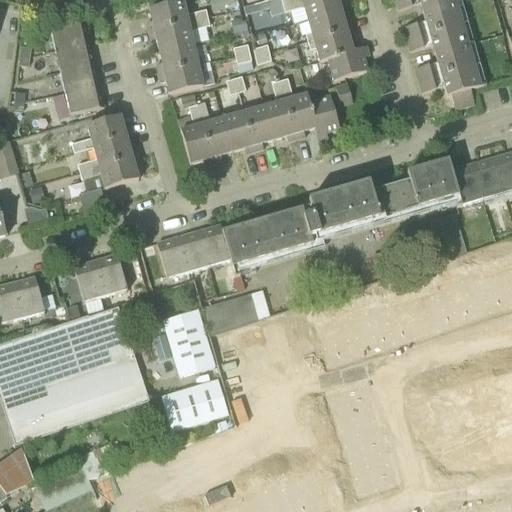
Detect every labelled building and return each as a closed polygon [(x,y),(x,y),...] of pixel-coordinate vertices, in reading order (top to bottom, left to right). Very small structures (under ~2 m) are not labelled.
[(269,11),(307,0),(277,0),(267,3),(269,11)] [(308,22),(341,13),(337,1),(340,0),(307,0),(269,11),(271,19),(291,13),(294,26),(308,22)] [(411,9),(408,0),(398,0),(394,1),(398,13),(411,9)] [(454,0),(418,0),(420,7),(423,16),(456,6),(454,0)] [(146,25),(148,34),(207,21),(206,13),(186,17),(183,3),(149,11),(152,24),(146,25)] [(423,16),(425,24),(429,36),(462,27),(456,6),(423,16)] [(308,45),(352,32),(350,24),(344,25),(341,13),(308,22),(311,35),(306,37),(308,45)] [(235,37),(248,34),(249,34),(246,20),(231,23),(235,37)] [(207,21),(148,34),(150,43),(156,42),(159,54),(193,46),(190,33),(209,29),(207,21)] [(55,54),(89,46),(84,25),(50,32),(55,54)] [(420,39),(416,27),(403,31),(406,43),(420,39)] [(420,39),(406,43),(410,55),(432,48),(435,57),(468,48),(462,27),(429,36),(420,39)] [(355,41),(352,32),(308,45),(310,53),(316,51),(320,65),(328,63),(353,55),(353,53),(349,42),(355,41)] [(266,44),(264,36),(257,38),(259,46),(266,44)] [(89,46),(55,54),(60,75),(94,68),(89,46)] [(193,46),(159,54),(162,66),(156,68),(158,76),(203,66),(202,58),(196,59),(193,46)] [(233,52),(235,60),(249,56),(247,48),(233,52)] [(253,52),(255,59),(269,56),(267,48),(253,52)] [(468,48),(435,57),(437,66),(415,72),(418,84),(432,80),(440,78),(474,68),(468,48)] [(20,59),(29,60),(31,50),(27,50),(21,49),(20,59)] [(366,49),(353,53),(353,55),(328,63),(334,83),(367,74),(363,61),(369,59),(366,49)] [(249,56),(235,60),(237,68),(251,64),(249,56)] [(269,56),(255,59),(257,67),(271,64),(269,56)] [(29,60),(20,59),(19,68),(28,70),(29,60)] [(203,66),(158,76),(160,85),(166,84),(169,97),(203,89),(199,75),(205,74),(203,66)] [(94,68),(60,75),(65,96),(99,89),(94,68)] [(474,68),(440,78),(444,90),(447,99),(451,98),(455,113),(474,107),(470,93),(480,90),(474,68)] [(241,80),(233,83),(237,96),(245,94),(241,80)] [(422,96),(435,93),(432,80),(418,84),(422,96)] [(279,84),(296,142),(305,140),(303,134),(314,131),(307,106),(309,105),(307,97),(293,101),(287,82),(279,84)] [(237,96),(233,83),(226,85),(230,98),(237,96)] [(264,109),(274,143),(286,139),(287,145),(296,142),(279,84),(272,86),(277,106),(264,109)] [(341,109),(352,106),(347,88),(335,92),(341,109)] [(99,89),(65,96),(70,118),(104,110),(99,89)] [(14,104),(23,106),(24,96),(15,95),(14,104)] [(185,110),(196,107),(194,98),(193,97),(182,99),(185,110)] [(307,106),(314,131),(318,145),(328,142),(326,136),(339,133),(330,99),(309,105),(307,106)] [(23,106),(14,104),(13,114),(22,115),(23,106)] [(196,108),(213,166),(222,164),(220,158),(232,154),(223,121),(222,121),(210,125),(206,113),(204,106),(196,108)] [(242,110),(255,154),(263,152),(261,146),(274,143),(264,109),(251,113),(250,107),(242,110)] [(213,166),(196,108),(189,110),(194,129),(180,133),(190,167),(203,163),(204,169),(213,166)] [(223,121),(232,154),(244,151),(246,157),(255,154),(242,110),(234,112),(236,117),(223,121)] [(93,150),(126,141),(132,139),(129,130),(124,131),(120,118),(87,128),(91,141),(71,147),(63,149),(65,158),(93,150)] [(126,141),(93,150),(97,162),(77,168),(80,176),(138,159),(135,150),(130,152),(126,141)] [(0,176),(1,180),(17,176),(7,145),(0,146),(0,176)] [(511,155),(492,161),(502,197),(511,194),(511,155)] [(138,159),(80,176),(82,183),(101,178),(105,192),(138,182),(135,169),(140,168),(138,159)] [(471,167),(482,203),(502,197),(492,161),(471,167)] [(222,235),(230,264),(232,271),(312,248),(310,241),(458,199),(451,173),(450,173),(448,163),(407,175),(409,184),(371,194),(369,186),(308,203),(310,209),(222,235)] [(471,167),(451,173),(458,199),(461,209),(482,203),(471,167)] [(22,190),(34,186),(30,174),(19,177),(22,190)] [(41,187),(28,190),(31,204),(45,201),(41,187)] [(86,217),(104,212),(98,193),(80,198),(86,217)] [(52,222),(49,209),(28,213),(31,226),(52,222)] [(455,216),(430,224),(441,264),(466,255),(455,216)] [(208,271),(230,264),(222,235),(220,228),(198,235),(208,271)] [(208,271),(198,235),(177,241),(188,277),(208,271)] [(188,277),(177,241),(156,247),(166,283),(188,277)] [(155,257),(153,248),(142,251),(144,260),(155,257)] [(137,264),(134,253),(123,256),(126,267),(137,264)] [(116,258),(94,264),(105,300),(126,294),(116,258)] [(105,300),(94,264),(73,270),(83,306),(105,300)] [(511,310),(511,277),(511,274),(479,285),(490,318),(511,310)] [(479,285),(477,280),(445,291),(457,329),(490,318),(479,285)] [(35,281),(13,286),(22,322),(44,317),(35,281)] [(243,292),(241,285),(235,287),(237,294),(243,292)] [(22,322),(13,286),(0,289),(0,327),(0,328),(22,322)] [(446,296),(415,306),(426,339),(457,329),(446,296)] [(209,337),(257,322),(250,297),(202,311),(209,337)] [(426,339),(415,306),(383,317),(394,350),(426,339)] [(79,317),(76,307),(66,311),(69,321),(79,317)] [(0,349),(0,415),(12,450),(144,405),(112,311),(38,336),(27,340),(15,344),(0,349)] [(383,317),(381,312),(349,322),(350,327),(361,361),(394,350),(383,317)] [(197,313),(162,324),(178,380),(214,369),(197,313)] [(27,340),(38,336),(35,327),(23,331),(27,340)] [(319,338),(330,371),(361,361),(350,327),(319,338)] [(27,340),(23,331),(12,335),(15,344),(27,340)] [(164,338),(152,341),(158,363),(170,360),(164,338)] [(217,383),(161,400),(171,435),(227,418),(217,383)] [(362,390),(327,402),(338,435),(373,423),(362,390)] [(349,466),(384,454),(373,423),(338,435),(349,466)] [(0,490),(5,497),(10,493),(32,484),(20,451),(0,466),(0,490)] [(360,497),(395,485),(384,454),(349,466),(360,497)] [(320,511),(327,509),(313,478),(282,491),(291,511),(320,511)] [(46,511),(51,511),(96,497),(90,479),(41,496),(46,511)] [(291,511),(282,491),(280,485),(249,499),(251,504),(254,511),(291,511)]
